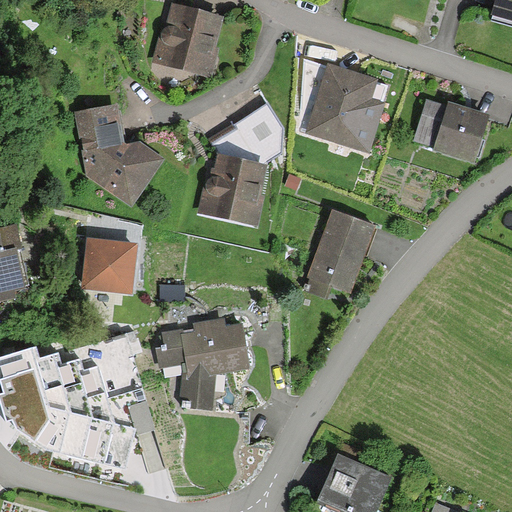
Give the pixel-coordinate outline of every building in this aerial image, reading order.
[(511,20),(511,0),(493,0),(490,15),(511,20)] [(150,63),(209,75),(222,14),(170,3),(165,26),(164,33),(156,31),(150,63)] [(304,131),(354,146),(375,78),(350,70),(325,63),(304,131)] [(410,142),(470,161),(483,119),(484,115),(444,102),(442,109),(422,103),(410,142)] [(74,112),(82,178),(129,208),(161,158),(137,143),(120,145),(120,141),(115,107),(74,112)] [(198,213),(254,225),(267,165),(211,153),(206,176),(198,213)] [(328,285),(349,291),(364,245),(370,226),(329,212),(303,293),(323,300),(328,285)] [(0,293),(24,289),(14,245),(19,244),(15,225),(0,228),(0,293)] [(80,290),(131,294),(135,246),(109,243),(84,241),(80,290)] [(210,408),(214,372),(248,366),(244,346),(240,324),(222,327),(220,317),(190,323),(192,332),(179,335),(178,329),(163,332),(166,345),(156,348),(157,369),(182,366),(179,409),(210,408)] [(52,467),(174,496),(127,337),(65,353),(61,339),(0,359),(0,364),(2,391),(0,392),(0,434),(11,450),(21,441),(52,452),(52,467)] [(346,511),(372,511),(386,478),(333,457),(325,477),(316,500),(346,511)]
